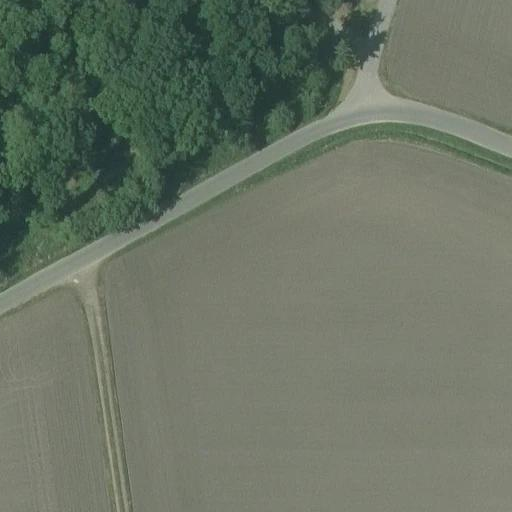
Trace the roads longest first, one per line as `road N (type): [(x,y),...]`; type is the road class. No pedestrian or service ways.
road 1 (unclassified): [(0,295),(64,251),(338,104),(388,104),(511,152)]
road 2 (track): [(64,251),(120,511)]
road 3 (track): [(299,0),(367,100)]
